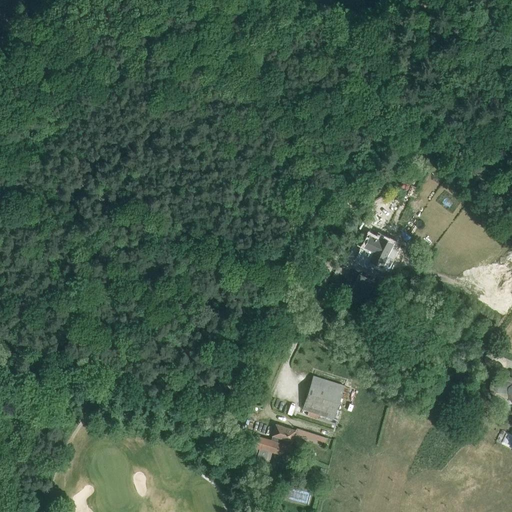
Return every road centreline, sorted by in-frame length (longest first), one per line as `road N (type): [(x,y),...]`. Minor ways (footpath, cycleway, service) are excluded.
road 1 (track): [(224,0),(0,220)]
road 2 (unclassified): [(267,0),(511,195)]
